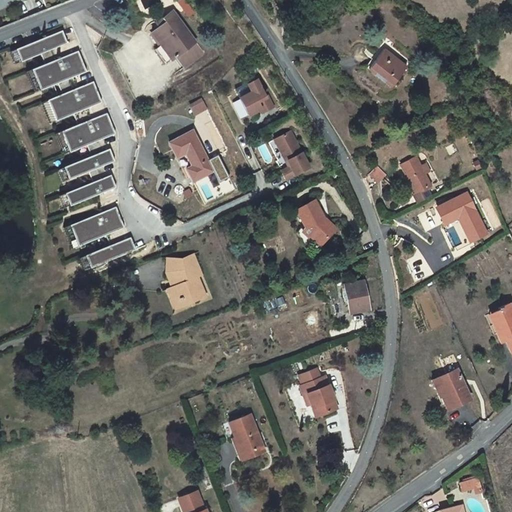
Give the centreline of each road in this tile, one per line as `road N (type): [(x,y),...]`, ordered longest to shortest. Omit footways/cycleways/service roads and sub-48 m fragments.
road 1 (tertiary): [(244,0),(360,192),(388,265),(393,350),(377,436),(334,511)]
road 2 (residential): [(71,6),(125,132),(127,203),(160,228),(183,229),(262,184)]
road 3 (unclassified): [(380,511),(511,414)]
